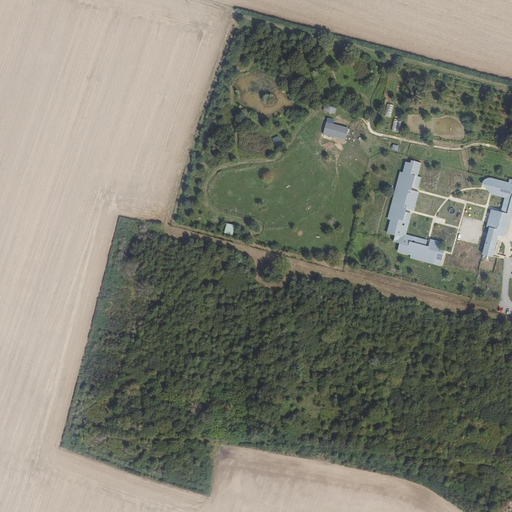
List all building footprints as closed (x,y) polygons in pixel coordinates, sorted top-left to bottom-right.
[(391,90),(397,91),(400,78),(393,77),(391,90)] [(394,105),(387,103),(385,116),(391,117),(394,105)] [(337,107),(325,104),(323,111),(324,111),(335,113),(337,107)] [(402,121),(394,120),(392,131),(400,132),(402,121)] [(323,133),(346,139),(349,127),(326,121),(323,133)] [(441,264),(445,249),(439,247),(441,240),(429,237),(428,237),(427,239),(406,234),(412,211),(412,209),(415,210),(420,191),(420,189),(417,188),(420,175),(417,175),(421,161),(411,158),(410,162),(404,161),(402,171),(399,171),(387,219),(390,220),(387,233),(395,235),(393,242),(400,244),(397,253),(409,257),(409,258),(440,267),(441,264)] [(499,235),(503,236),(507,233),(511,215),(511,178),(510,178),(508,182),(490,177),(485,178),(483,183),(486,187),(491,193),(492,194),(505,197),(502,211),(491,208),(486,225),(490,226),(483,252),(493,255),(499,235)] [(235,224),(226,222),(224,233),(233,234),(235,224)]
